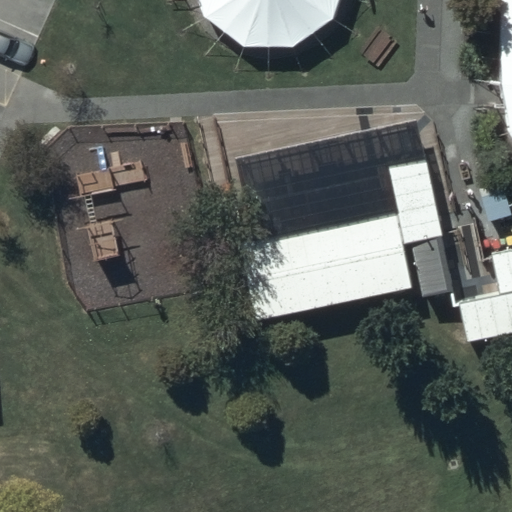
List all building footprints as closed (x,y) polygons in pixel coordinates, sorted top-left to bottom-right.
[(201,0),(207,15),(244,45),(293,46),(333,17),(339,0),(201,0)] [(511,0),(492,0),(493,40),(499,80),(503,105),(506,126),(511,135),(511,0)] [(252,299),(256,317),(414,283),(406,239),(413,238),(423,291),(454,284),(426,150),(388,159),(397,203),(240,236),(252,299)] [(485,205),(487,215),(510,209),(501,177),(479,183),(485,205)] [(458,296),(466,336),(511,326),(511,241),(491,245),(500,288),(458,296)]
